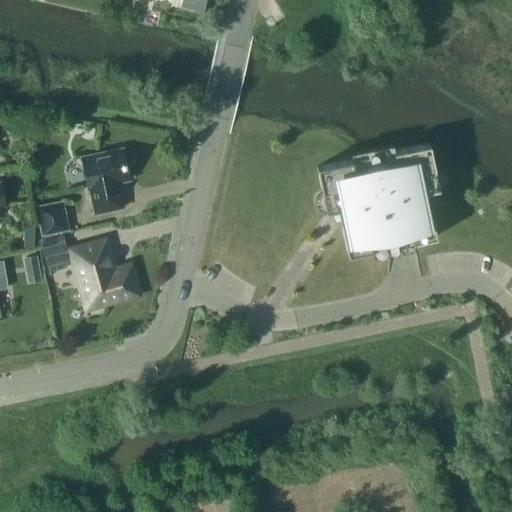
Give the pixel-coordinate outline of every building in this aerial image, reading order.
[(181,0),(179,9),(202,14),(205,0),(181,0)] [(436,236),(426,190),(438,188),(429,143),(316,166),(325,211),(333,210),(337,218),(339,217),(347,255),(436,236)] [(89,188),(94,213),(122,207),(117,182),(129,179),(126,169),(130,165),(132,161),(131,156),(128,153),(123,151),(122,148),(81,157),(87,188),(89,188)] [(68,229),(63,200),(36,205),(41,234),(68,229)] [(33,246),(34,229),(21,228),(21,246),(33,246)] [(113,270),(104,240),(67,251),(62,232),(39,238),(48,271),(66,266),(65,261),(73,259),(79,282),(84,281),(91,306),(108,301),(112,302),(119,300),(122,297),(137,293),(129,265),(113,270)] [(25,269),(39,267),(36,255),(23,258),(25,269)]
